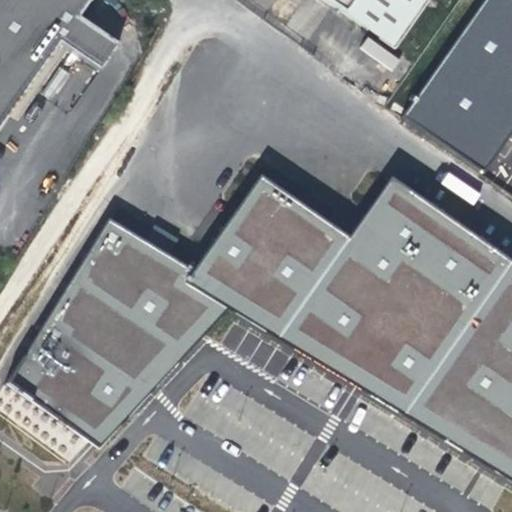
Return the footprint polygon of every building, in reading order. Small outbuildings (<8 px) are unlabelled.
[(91,0),(0,0),(0,129),(58,44),(98,72),(114,50),(78,22),(91,0)] [(313,0),(389,52),(425,0),(313,0)] [(511,61),(459,137),(511,172),(511,61)] [(260,184),(194,269),(231,290),(280,327),(345,367),(511,468),(511,269),(390,181),(346,242),(260,184)] [(231,290),(194,269),(112,224),(6,386),(100,449),(123,419),(151,383),(202,328),(231,290)]
